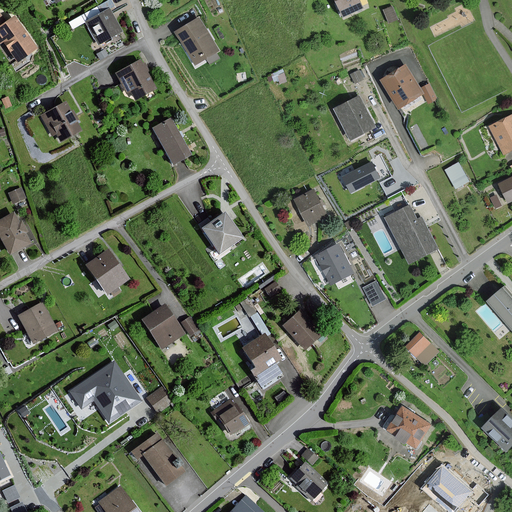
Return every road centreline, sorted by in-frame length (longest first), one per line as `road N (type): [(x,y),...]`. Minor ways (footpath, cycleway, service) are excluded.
road 1 (residential): [(0,285),(219,163)]
road 2 (residential): [(366,347),(313,413),(197,511)]
road 3 (residential): [(219,163),(295,273),(366,347)]
road 4 (residential): [(366,347),(511,484)]
road 5 (residential): [(135,0),(219,163)]
road 6 (residential): [(508,239),(366,347)]
road 7 (residential): [(143,403),(144,413),(49,487),(57,511)]
